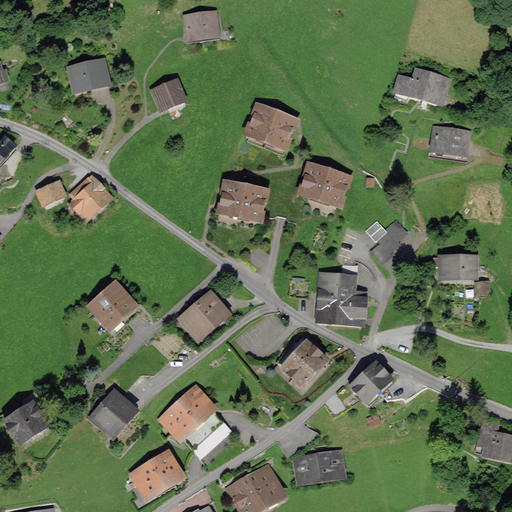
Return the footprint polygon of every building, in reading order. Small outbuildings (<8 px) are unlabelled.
[(189,39),(217,35),(214,15),(210,15),(209,12),(200,13),(201,16),(186,18),(189,39)] [(76,90),(106,83),(101,62),(89,65),(88,62),(85,63),(86,66),(71,69),(76,90)] [(400,76),(397,89),(439,101),(446,80),(416,71),(413,80),(400,76)] [(177,83),(154,93),(160,108),(183,99),(177,83)] [(283,116),(282,114),(272,110),(271,111),(270,114),(259,110),(250,133),(284,146),(293,123),(282,119),(283,116)] [(433,149),(464,153),(467,133),(436,128),(433,149)] [(0,162),(14,147),(4,137),(0,141),(0,162)] [(335,173),(335,172),(325,168),(323,169),(322,172),(311,168),(304,192),(338,203),(346,180),(334,176),(335,173)] [(377,186),(377,177),(369,177),(369,186),(377,186)] [(75,200),(70,204),(85,220),(111,197),(97,181),(94,183),(89,178),(70,195),(75,200)] [(37,191),(43,205),(65,196),(58,181),(37,191)] [(252,188),(251,187),(241,185),(240,186),(239,189),(228,186),(223,210),(258,218),(263,194),(252,191),(252,188)] [(377,220),(366,230),(375,242),(387,232),(385,230),(377,220)] [(385,229),(388,232),(388,231),(396,241),(407,232),(396,220),(385,229)] [(388,232),(383,236),(394,248),(399,244),(396,241),(388,231),(388,232)] [(378,240),(381,243),(389,252),(394,248),(383,236),(378,240)] [(381,264),(391,255),(389,252),(381,243),(370,252),(381,264)] [(472,276),(475,276),(475,257),(427,257),(427,262),(441,262),(441,276),(472,276)] [(340,293),(338,322),(363,324),(365,295),(353,294),(355,265),(343,264),(342,276),(339,276),(338,293),(340,293)] [(320,274),(317,320),(338,322),(340,293),(338,293),(339,276),(320,274)] [(477,283),(478,293),(488,292),(487,282),(477,283)] [(116,332),(138,312),(115,286),(93,306),(116,332)] [(210,295),(183,319),(198,337),(226,313),(210,295)] [(278,364),(302,386),(326,360),(302,338),(278,364)] [(349,383),(366,402),(390,379),(376,364),(372,368),(369,365),(349,383)] [(164,419),(180,437),(212,409),(195,391),(164,419)] [(4,422),(19,444),(48,425),(35,404),(38,402),(36,392),(21,401),(26,408),(4,422)] [(115,395),(94,418),(112,435),(133,412),(115,395)] [(367,418),(371,425),(379,421),(376,414),(367,418)] [(201,459),(233,432),(225,423),(193,450),(201,459)] [(487,447),(486,452),(511,457),(511,438),(499,435),(499,434),(497,433),(494,434),(482,432),(479,445),(487,447)] [(298,461),(301,481),(340,476),(337,455),(323,457),(322,448),(305,451),(307,460),(298,461)] [(135,475),(148,496),(180,476),(167,455),(135,475)] [(233,490),(244,511),(251,511),(280,496),(267,471),(257,477),(255,473),(241,482),(242,485),(233,490)]
